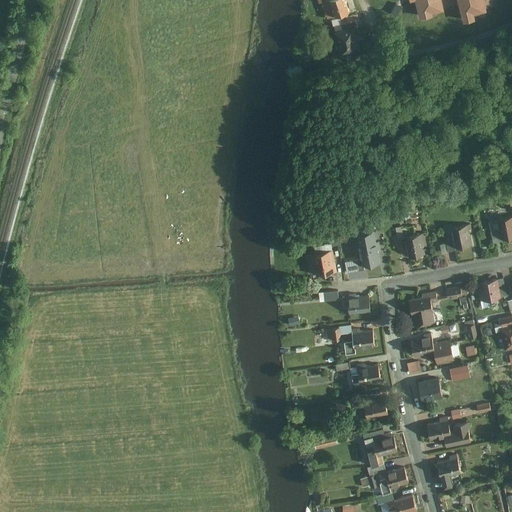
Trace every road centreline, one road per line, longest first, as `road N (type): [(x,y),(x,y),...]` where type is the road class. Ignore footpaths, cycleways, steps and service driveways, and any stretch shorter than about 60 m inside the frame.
road 1 (residential): [(386,283),(411,432),(435,511)]
road 2 (residential): [(511,27),(397,55),(383,48),(362,0)]
road 3 (unclassified): [(0,138),(32,0)]
road 4 (residential): [(511,261),(386,283)]
